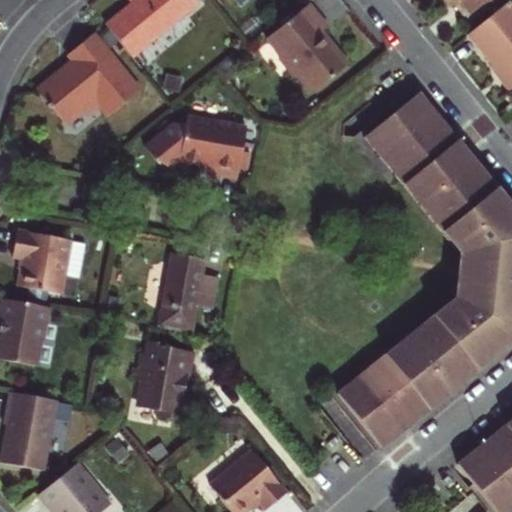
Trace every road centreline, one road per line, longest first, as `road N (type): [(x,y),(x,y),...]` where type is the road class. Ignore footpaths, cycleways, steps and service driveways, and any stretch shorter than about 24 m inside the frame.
road 1 (residential): [(0,187),(230,228)]
road 2 (residential): [(372,0),(511,170)]
road 3 (residential): [(347,511),(511,377)]
